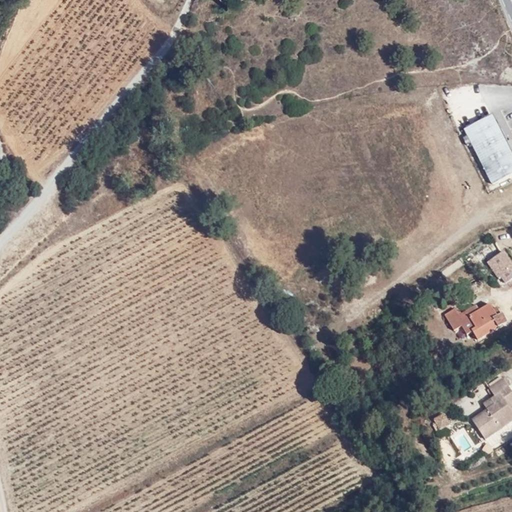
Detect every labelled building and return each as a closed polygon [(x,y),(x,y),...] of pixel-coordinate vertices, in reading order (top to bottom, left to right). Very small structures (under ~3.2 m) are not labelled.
[(203,86),(198,76),(189,79),(193,89),(203,86)] [(511,175),(511,151),(494,116),(465,130),(493,185),(511,175)] [(503,285),(511,281),(511,265),(507,254),(490,261),(497,279),(500,278),(503,285)] [(505,326),(500,317),(496,319),(493,313),(489,307),(478,313),(474,307),(459,316),(455,309),(443,316),(452,331),(460,327),(464,336),(470,333),(475,342),(505,326)] [(511,382),(510,379),(492,389),(495,396),(482,405),(484,408),(469,418),(482,439),(511,420),(511,382)] [(428,385),(415,393),(420,402),(434,394),(428,385)] [(435,431),(451,422),(444,411),(429,419),(435,431)]
